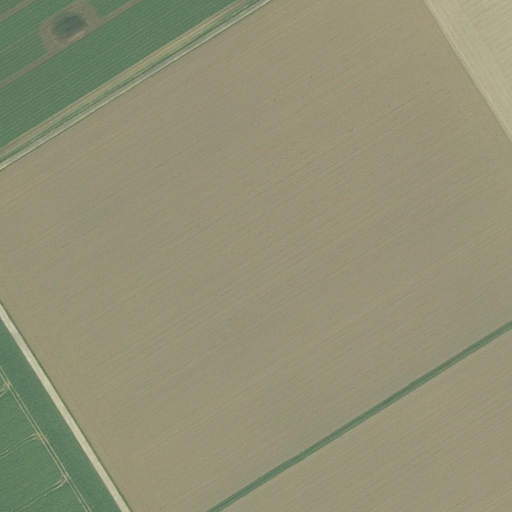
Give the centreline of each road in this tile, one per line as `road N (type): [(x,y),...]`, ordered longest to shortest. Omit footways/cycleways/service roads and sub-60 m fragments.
road 1 (track): [(511,325),(215,511)]
road 2 (track): [(0,167),(267,0)]
road 3 (unclassified): [(124,511),(0,314)]
